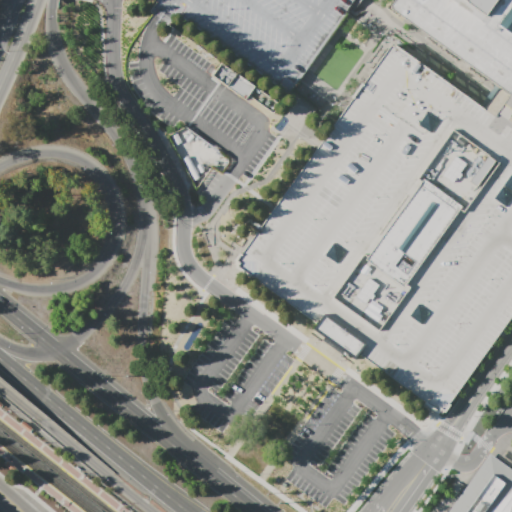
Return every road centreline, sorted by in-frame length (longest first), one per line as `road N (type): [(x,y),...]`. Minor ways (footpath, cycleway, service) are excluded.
road 1 (primary): [(0,164),(47,152),(83,162),(109,188),(118,220),(104,264),(75,286),(42,292),(0,282)]
road 2 (trunk): [(162,435),(142,360),(144,194)]
road 3 (trunk): [(0,358),(188,511)]
road 4 (primary): [(144,194),(121,142),(56,53),(53,0)]
road 5 (trunk): [(162,435),(0,304)]
road 6 (trunk): [(0,386),(148,511)]
road 7 (trunk): [(58,351),(124,289),(143,234),(144,194)]
road 8 (residential): [(511,340),(433,449)]
